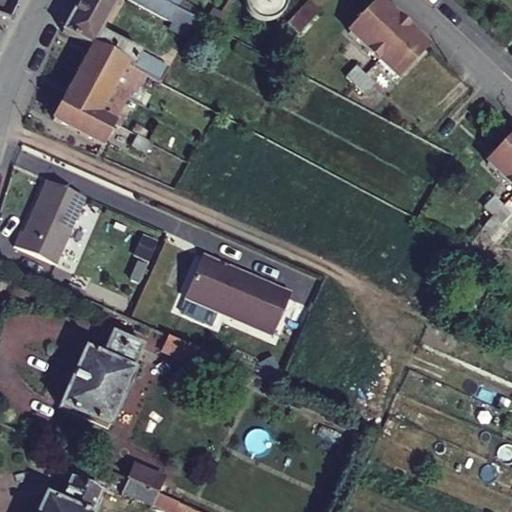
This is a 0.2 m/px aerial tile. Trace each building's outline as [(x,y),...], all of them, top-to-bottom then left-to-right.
[(99,33),(116,0),(78,0),(61,33),(91,48),(144,77),(160,85),(168,70),(99,33)] [(173,7),(160,0),(148,0),(144,9),(166,20),(173,7)] [(251,20),(255,21),(256,21),(260,22),(265,21),(268,18),(271,15),(274,11),(274,7),(274,2),(272,0),(244,0),(245,0),(244,4),(244,9),(245,13),(248,17),(251,20)] [(306,0),(301,0),(287,23),(301,32),(317,6),(306,0)] [(378,0),(377,0),(348,31),(373,55),(389,38),(383,31),(396,16),(378,0)] [(178,9),(174,17),(191,26),(195,18),(178,9)] [(383,31),(389,38),(373,55),(396,77),(426,44),(396,16),(383,31)] [(124,99),(131,85),(138,88),(144,77),(91,48),(76,75),(124,99)] [(350,80),(359,70),(352,64),(342,73),(350,80)] [(350,80),(359,89),(368,79),(359,70),(350,80)] [(118,126),(123,116),(117,112),(124,99),(76,75),(63,98),(111,123),(118,126)] [(63,98),(51,122),(100,147),(111,123),(63,98)] [(493,108),(463,141),(471,149),(502,116),(493,108)] [(511,133),(486,164),(510,185),(511,183),(511,133)] [(150,142),(137,136),(132,147),(144,154),(150,142)] [(87,200),(47,183),(24,236),(21,234),(15,249),(58,268),(87,200)] [(485,210),(494,201),(487,194),(478,204),(485,210)] [(485,210),(486,213),(495,220),(504,211),(496,203),(494,201),(485,210)] [(289,299),(266,289),(268,286),(203,258),(186,301),(275,338),(289,299)] [(291,295),(268,286),(266,289),(289,299),(291,295)] [(405,353),(419,319),(391,307),(380,333),(400,342),(397,348),(405,353)] [(56,408),(108,430),(134,373),(130,371),(141,347),(108,333),(98,357),(82,350),(56,408)] [(204,353),(174,340),(165,361),(194,374),(204,353)] [(388,391),(396,375),(367,362),(360,378),(388,391)] [(163,479),(135,467),(127,483),(155,496),(163,479)] [(95,511),(102,496),(71,482),(61,504),(46,498),(40,511),(95,511)] [(155,496),(127,483),(120,498),(151,511),(153,507),(158,497),(155,496)] [(164,511),(191,511),(158,497),(153,507),(164,511)]
